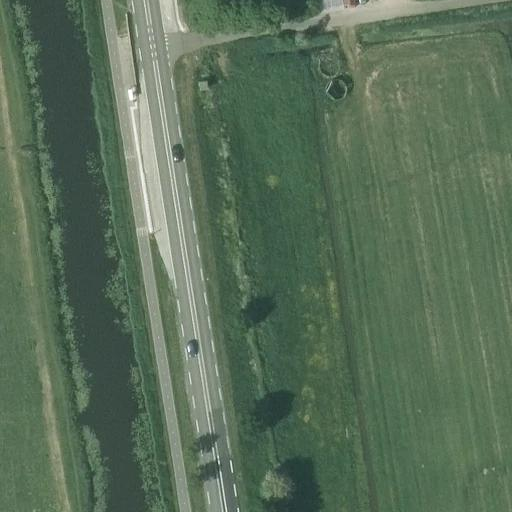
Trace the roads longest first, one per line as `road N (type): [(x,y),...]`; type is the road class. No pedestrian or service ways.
road 1 (primary): [(224,511),(152,47)]
road 2 (unclassified): [(473,0),(152,47)]
